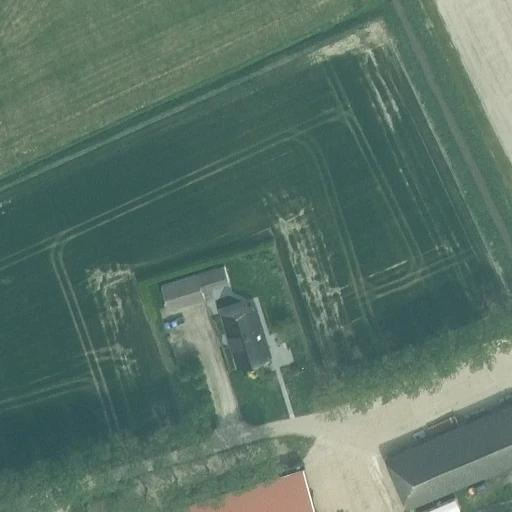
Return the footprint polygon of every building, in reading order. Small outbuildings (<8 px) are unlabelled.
[(161,286),(169,309),(205,298),(198,275),(161,286)] [(255,303),(222,313),(238,366),(271,356),(255,303)] [(184,329),(205,321),(202,313),(181,320),(184,329)] [(511,406),(386,460),(408,510),(511,465),(511,406)] [(318,511),(305,465),(168,508),(169,511),(318,511)]
